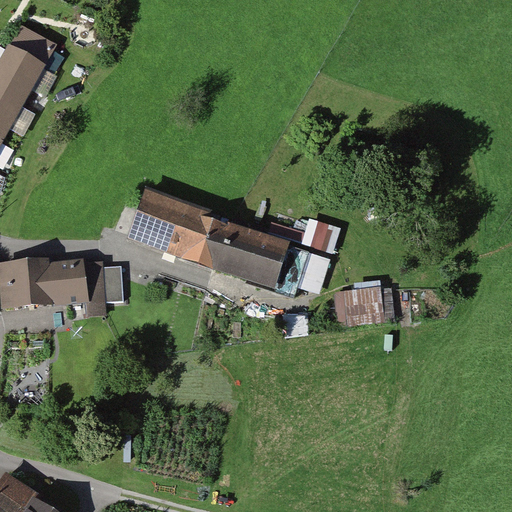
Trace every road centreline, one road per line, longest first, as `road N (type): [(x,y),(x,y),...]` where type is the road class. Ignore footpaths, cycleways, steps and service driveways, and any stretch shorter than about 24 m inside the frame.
road 1 (unknown): [(0,249),(99,252),(263,304)]
road 2 (track): [(189,511),(0,459)]
